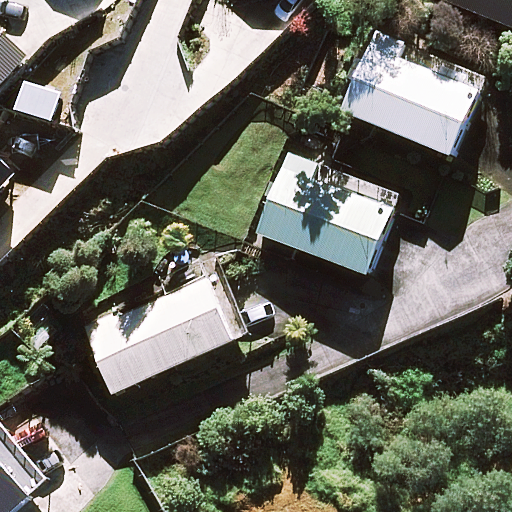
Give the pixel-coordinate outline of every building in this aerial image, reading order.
[(511,0),(430,0),(511,34),(511,0)] [(396,47),(377,39),(343,117),(454,165),(489,84),(440,63),(434,77),(391,59),(396,47)] [(400,211),(318,177),(322,168),(292,156),(280,186),(259,238),(371,283),(400,211)] [(124,316),(121,311),(85,327),(118,402),(252,344),(224,278),(211,284),(204,267),(180,277),(186,290),(124,316)] [(0,511),(30,511),(35,509),(0,466),(0,511)]
